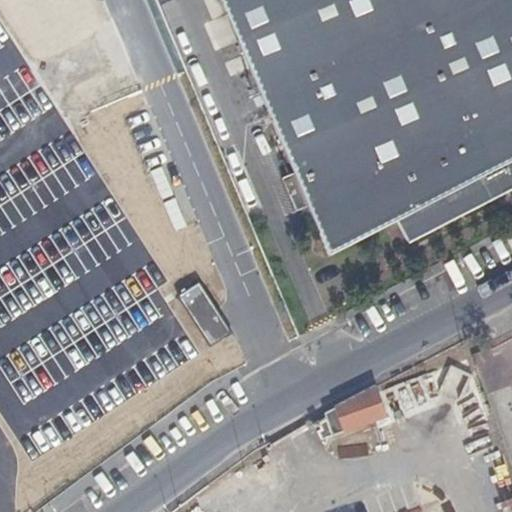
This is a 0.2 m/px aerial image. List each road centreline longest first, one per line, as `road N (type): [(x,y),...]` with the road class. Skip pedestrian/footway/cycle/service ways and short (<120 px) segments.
road 1 (tertiary): [(511,287),(269,414),(124,511)]
road 2 (unknown): [(125,0),(297,399)]
